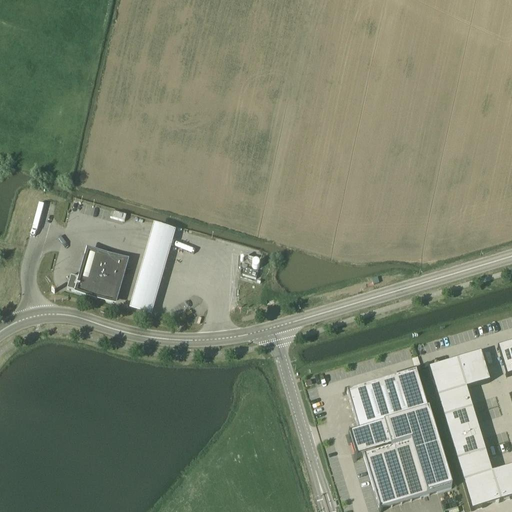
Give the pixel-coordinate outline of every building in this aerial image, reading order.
[(111,213),(110,218),(124,223),(126,217),(111,213)] [(154,226),(129,311),(151,317),(175,232),(154,226)] [(78,279),(70,277),(69,281),(68,285),(67,291),(113,304),(114,298),(115,294),(124,263),(88,252),(80,280),(78,279)] [(244,270),(242,277),(256,280),(257,274),(244,270)] [(511,344),(497,349),(506,379),(511,376),(511,344)] [(480,354),(428,370),(470,511),(472,511),(511,500),(511,468),(491,474),(466,391),(489,384),(480,354)] [(416,371),(344,393),(344,394),(347,393),(359,434),(349,437),(349,435),(348,435),(351,445),(352,447),(355,446),(357,453),(354,454),(354,455),(356,462),(357,462),(356,460),(363,458),(379,510),(379,511),(380,511),(451,490),(416,374),(416,371)]
